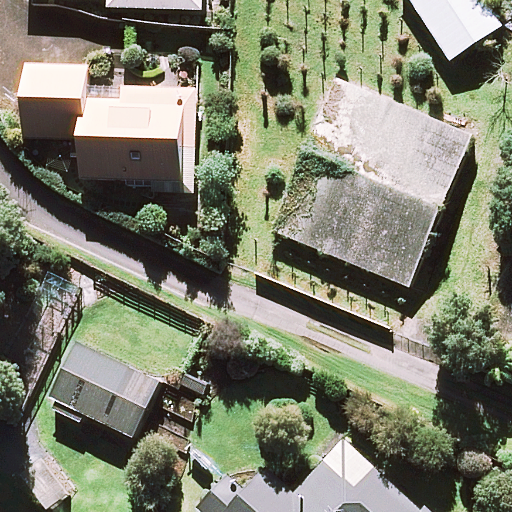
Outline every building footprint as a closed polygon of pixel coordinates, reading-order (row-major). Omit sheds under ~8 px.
[(59,0),(113,2),(112,10),(206,14),(206,0),(59,0)] [(506,33),(484,0),(411,0),(455,66),(506,33)] [(94,69),(30,69),(29,144),(88,144),(88,184),(159,185),(159,195),(199,196),(201,89),(94,87),(94,69)] [(478,140),(351,86),(314,173),(328,179),(301,243),(414,290),(478,140)] [(511,263),(476,358),(511,371),(511,263)] [(166,382),(80,345),(55,404),(141,441),(166,382)] [(203,511),(440,511),(432,503),(422,511),(420,511),(351,443),(298,496),(271,470),(253,488),(240,475),(203,511)] [(54,511),(73,496),(48,466),(27,484),(51,511),(54,511)]
